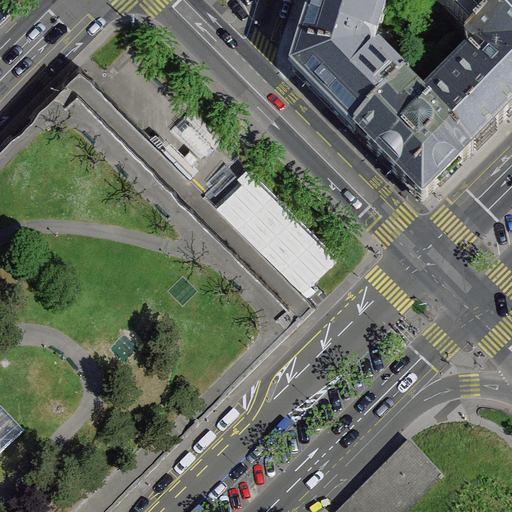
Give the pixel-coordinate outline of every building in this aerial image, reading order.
[(356,135),(405,85),(378,57),(369,65),(368,64),(371,59),(368,48),(364,46),(364,43),(376,47),(390,0),(317,0),(294,72),(356,135)] [(511,0),(423,0),(424,1),(425,0),(438,0),(475,37),(511,0)] [(511,0),(475,37),(467,45),(485,63),(480,69),(470,59),(425,104),(423,106),(472,155),(511,115),(511,0)] [(423,106),(425,104),(405,85),(356,135),(423,202),(472,155),(423,106)] [(412,511),(443,482),(409,447),(344,511),(412,511)]
